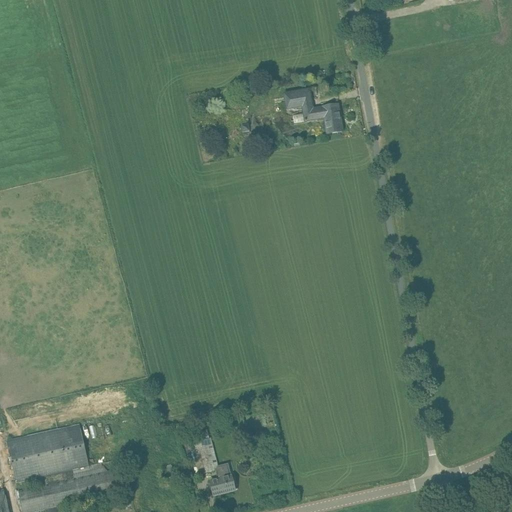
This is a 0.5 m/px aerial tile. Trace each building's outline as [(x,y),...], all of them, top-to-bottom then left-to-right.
[(309,90),(299,91),(284,94),(286,110),(302,107),(303,115),(293,116),(294,123),(324,118),(327,135),(342,132),(338,105),(313,109),(309,90)] [(248,124),(241,126),(242,133),(249,132),(248,124)] [(79,425),(6,442),(16,483),(38,478),(40,487),(18,492),(22,511),(35,511),(45,510),(45,511),(54,511),(54,508),(124,492),(117,460),(89,466),(79,425)] [(210,439),(209,439),(197,442),(191,444),(199,475),(218,470),(210,439)] [(511,485),(511,464),(501,470),(509,487),(511,485)] [(218,472),(219,479),(210,482),(213,496),(235,491),(229,469),(218,472)] [(0,511),(8,511),(4,491),(0,491),(0,511)]
